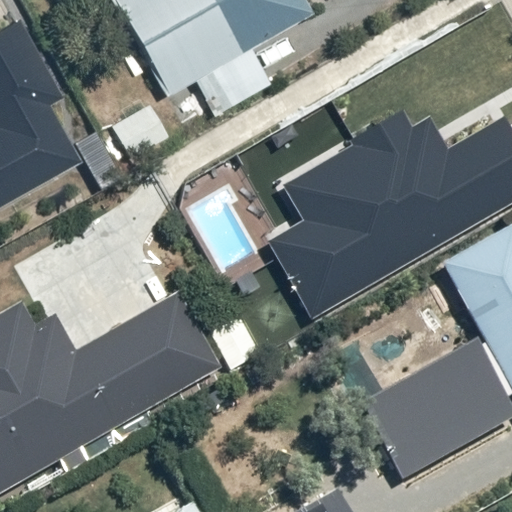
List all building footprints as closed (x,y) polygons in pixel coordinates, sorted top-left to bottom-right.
[(261,43),(322,7),(318,0),(118,0),(175,94),(198,79),(219,114),(281,77),(261,43)] [(0,205),(78,162),(45,105),(58,97),(14,19),(0,27),(0,205)] [(175,127),(152,97),(115,125),(139,155),(175,127)] [(299,226),(262,247),(305,323),(511,206),(511,143),(499,120),(443,152),(424,120),(406,131),(397,114),(344,144),(348,150),(277,189),(299,226)] [(511,225),(448,262),(488,333),(414,375),(458,453),(511,422),(511,225)] [(0,493),(216,371),(173,296),(70,354),(50,319),(31,330),(17,306),(0,315),(0,493)]
